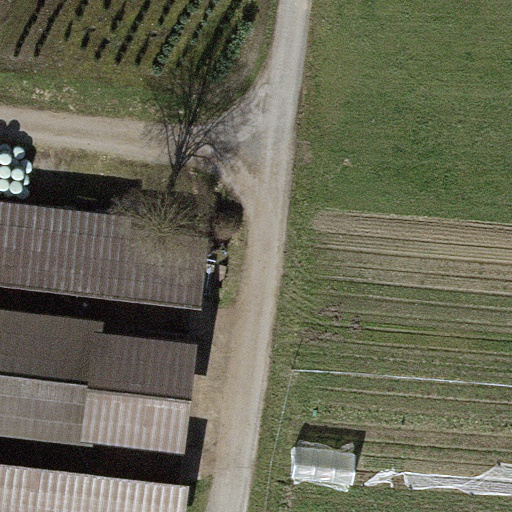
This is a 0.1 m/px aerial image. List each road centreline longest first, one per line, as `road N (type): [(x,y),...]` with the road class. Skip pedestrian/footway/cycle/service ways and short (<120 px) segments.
road 1 (track): [(297,0),(235,511)]
road 2 (track): [(0,126),(278,159)]
